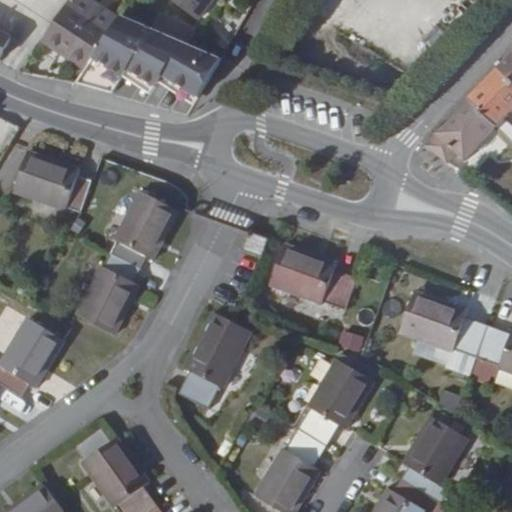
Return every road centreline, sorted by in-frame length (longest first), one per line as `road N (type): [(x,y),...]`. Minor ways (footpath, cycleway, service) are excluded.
road 1 (residential): [(245,178),(162,350),(128,379)]
road 2 (residential): [(511,29),(381,162)]
road 3 (tertiary): [(381,162),(236,116),(218,126)]
road 4 (residential): [(221,511),(128,379)]
road 5 (residential): [(128,379),(0,468)]
road 6 (tertiary): [(127,135),(0,93)]
road 7 (tertiary): [(245,178),(368,215)]
